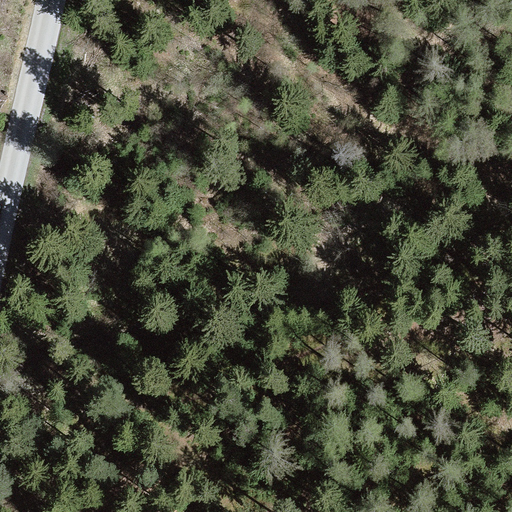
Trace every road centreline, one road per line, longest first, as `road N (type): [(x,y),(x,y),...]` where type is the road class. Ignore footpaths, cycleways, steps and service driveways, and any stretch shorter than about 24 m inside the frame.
road 1 (track): [(511,250),(0,371)]
road 2 (tertiary): [(0,235),(49,0)]
